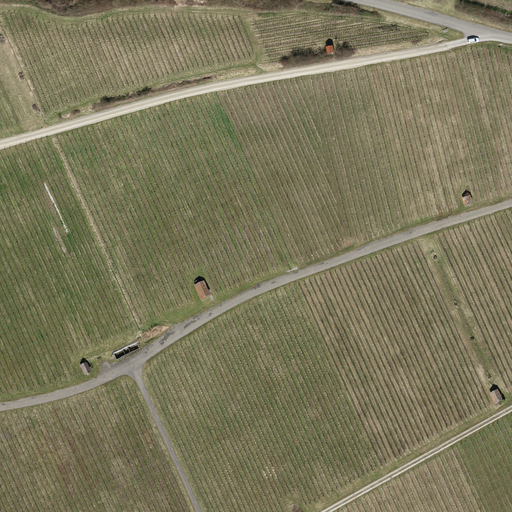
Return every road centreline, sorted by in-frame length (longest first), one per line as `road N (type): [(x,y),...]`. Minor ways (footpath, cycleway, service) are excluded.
road 1 (track): [(511,206),(307,267),(135,368),(0,406)]
road 2 (track): [(493,34),(270,76),(0,147)]
road 3 (track): [(511,408),(327,511)]
road 4 (track): [(135,368),(201,511)]
road 5 (unclassified): [(511,38),(361,0)]
